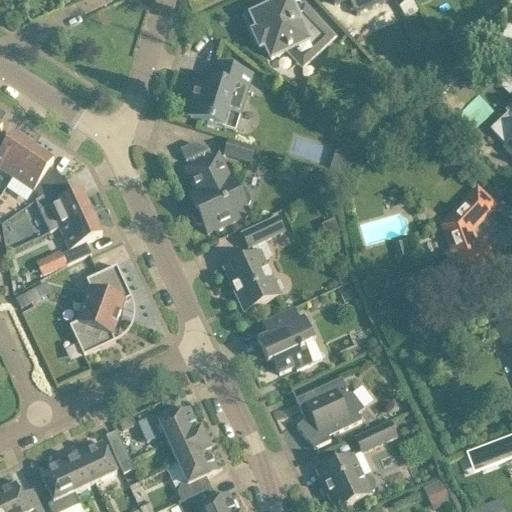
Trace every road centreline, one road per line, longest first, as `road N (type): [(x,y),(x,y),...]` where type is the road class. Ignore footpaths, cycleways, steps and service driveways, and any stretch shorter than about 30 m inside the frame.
road 1 (unclassified): [(202,348),(114,143)]
road 2 (unclassified): [(280,511),(202,348)]
road 3 (residential): [(41,420),(202,348)]
road 4 (residential): [(114,143),(168,0)]
road 5 (unclassified): [(114,143),(0,65)]
